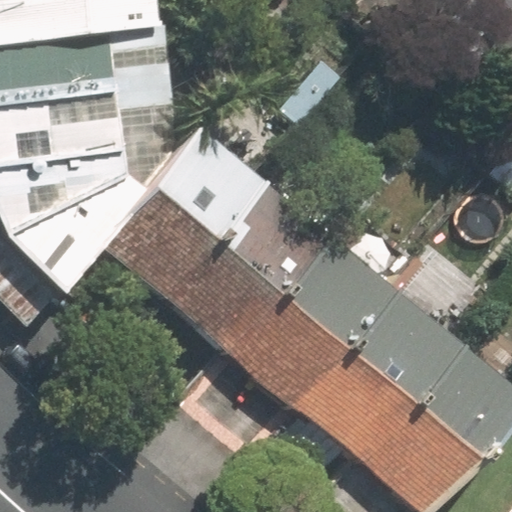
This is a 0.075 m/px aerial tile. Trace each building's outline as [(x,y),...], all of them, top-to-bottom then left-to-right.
[(0,0),(0,262),(37,301),(139,150),(146,140),(126,0),(0,0)] [(182,124),(85,243),(152,298),(250,177),(182,124)] [(250,177),(152,298),(214,350),(310,232),(250,177)] [(310,232),(214,350),(282,404),(378,286),(310,232)] [(378,286),(282,404),(349,459),(445,341),(378,286)] [(511,394),(445,341),(349,459),(414,511),(417,511),(511,395),(511,394)]
